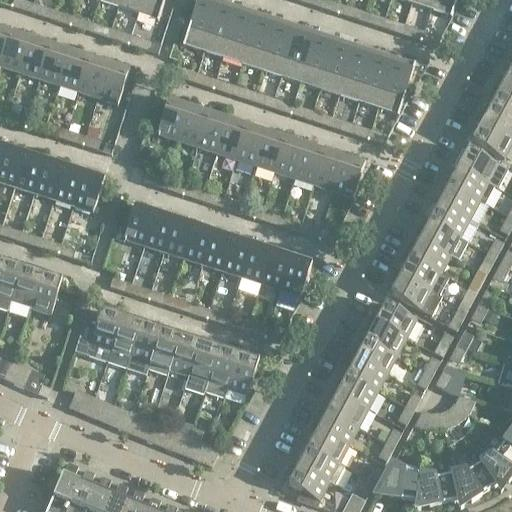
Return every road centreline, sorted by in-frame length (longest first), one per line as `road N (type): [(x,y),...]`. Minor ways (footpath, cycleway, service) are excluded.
road 1 (residential): [(231,502),(498,0)]
road 2 (residential): [(231,502),(35,428)]
